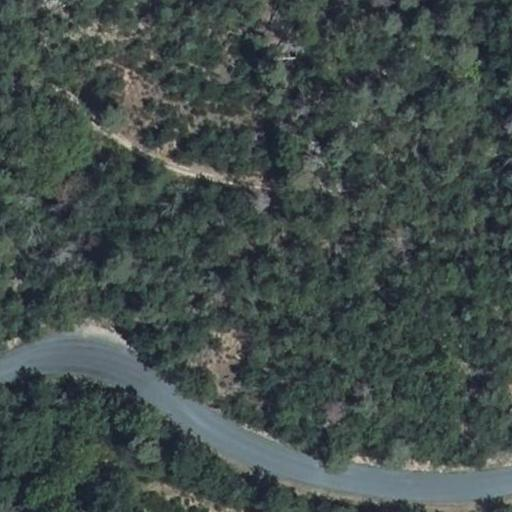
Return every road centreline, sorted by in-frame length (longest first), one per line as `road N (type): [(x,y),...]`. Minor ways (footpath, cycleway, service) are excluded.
road 1 (track): [(0,86),(34,74),(168,152),(219,175),(282,186),(394,179),(511,144)]
road 2 (tertiary): [(511,480),(481,488),(382,480),(229,439),(167,394),(76,352),(0,376)]
